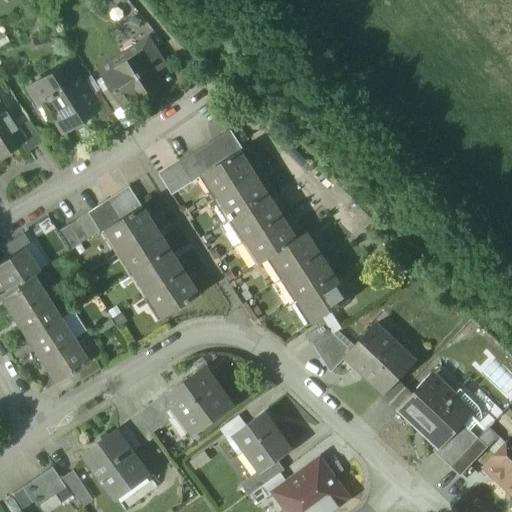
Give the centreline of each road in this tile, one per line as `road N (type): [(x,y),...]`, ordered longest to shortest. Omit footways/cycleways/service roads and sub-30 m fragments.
road 1 (residential): [(403,484),(237,332),(154,350),(40,430)]
road 2 (track): [(511,282),(246,0)]
road 3 (residential): [(222,90),(0,229)]
